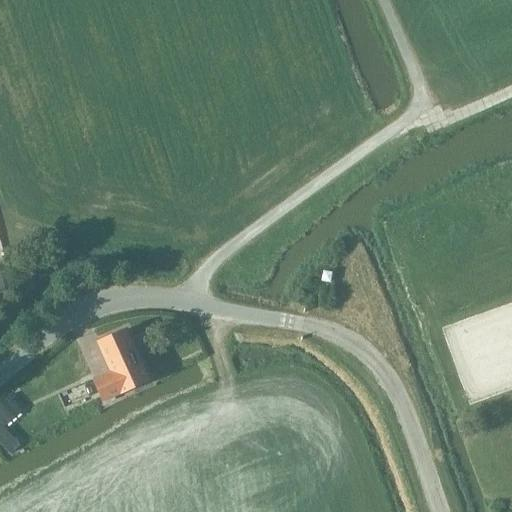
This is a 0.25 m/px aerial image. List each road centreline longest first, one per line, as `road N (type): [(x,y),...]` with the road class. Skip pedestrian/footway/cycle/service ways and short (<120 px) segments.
road 1 (unclassified): [(0,375),(66,320),(118,300),(159,298),(303,323)]
road 2 (unclassified): [(438,511),(388,379),(352,343),(303,323)]
